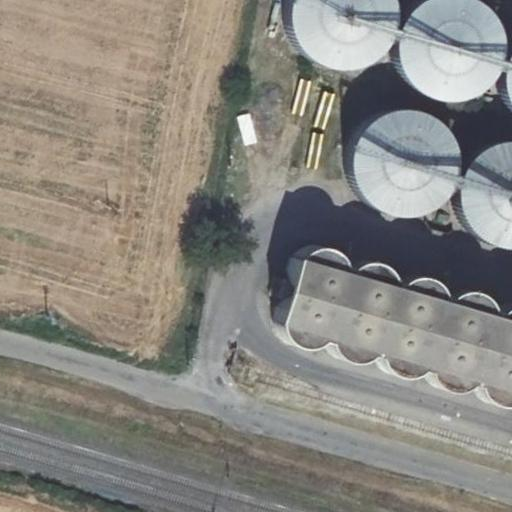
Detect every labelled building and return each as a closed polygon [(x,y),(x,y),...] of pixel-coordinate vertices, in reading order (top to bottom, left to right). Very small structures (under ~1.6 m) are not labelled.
[(278,18),(281,25),(283,29),(289,39),(295,45),(301,50),(312,56),(323,59),(335,60),(347,58),(359,54),(366,50),(372,45),(380,37),(384,30),(389,19),(391,3),(391,0),(276,0),(276,2),(277,10),(278,18)] [(413,78),(422,84),(426,85),(437,89),(448,90),(459,88),(471,84),(480,78),(488,70),(495,61),(498,54),(500,47),(502,35),(501,28),(500,20),(497,13),(491,3),(488,0),(404,0),(403,2),(397,12),(394,19),(392,30),(392,42),(395,53),(400,63),(405,70),(413,78)] [(511,35),(511,36),(508,43),(504,53),(503,65),(504,72),(505,80),(509,90),(511,94),(511,35)] [(382,219),(388,222),(392,223),(399,224),(410,224),(420,222),(430,218),(438,212),(446,204),(449,198),(454,188),(455,181),(456,174),(455,167),(454,160),(450,150),(444,141),(439,136),(430,130),(421,125),(414,123),(403,123),(392,124),(382,128),(373,133),(368,138),(361,146),(357,156),(355,162),(353,173),(354,184),(358,194),(363,203),(373,214),(382,219)] [(250,128),(251,158),(265,158),(263,127),(250,128)] [(489,252),(499,256),(503,257),(511,257),(511,150),(504,151),(493,154),(483,159),(477,164),(470,172),(464,182),(461,192),(459,203),(460,211),(462,222),(467,232),(472,238),(482,248),(489,252)] [(511,311),(302,241),(286,294),(274,290),(268,309),(281,313),(271,344),(511,414),(511,311)]
